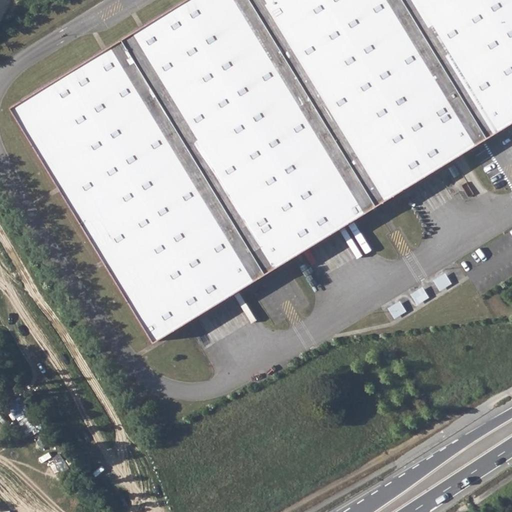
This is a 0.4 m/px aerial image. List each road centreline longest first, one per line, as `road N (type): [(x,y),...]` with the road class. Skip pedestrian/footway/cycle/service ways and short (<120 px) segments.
road 1 (primary): [(511,414),(358,511)]
road 2 (primary): [(411,511),(511,446)]
